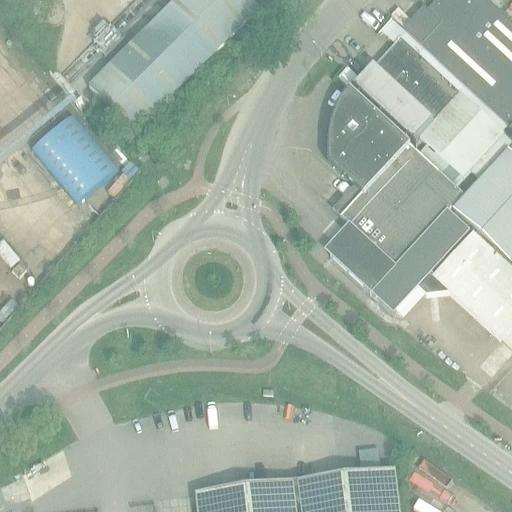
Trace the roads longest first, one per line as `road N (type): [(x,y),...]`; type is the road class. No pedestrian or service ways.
road 1 (tertiary): [(511,472),(362,367)]
road 2 (unclassified): [(267,98),(210,219)]
road 3 (unclassified): [(244,226),(267,98)]
road 4 (tertiary): [(0,402),(92,321)]
road 5 (unclassified): [(267,98),(338,0)]
